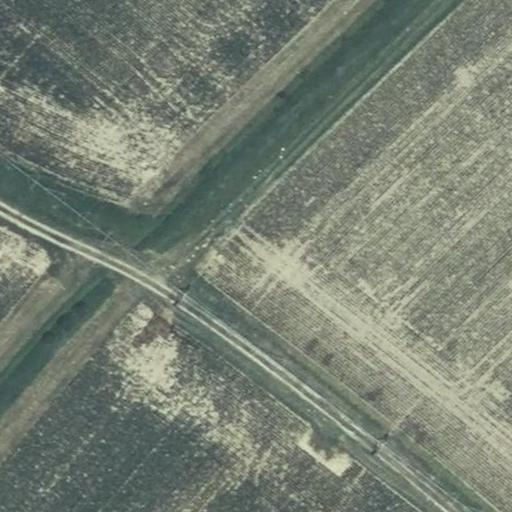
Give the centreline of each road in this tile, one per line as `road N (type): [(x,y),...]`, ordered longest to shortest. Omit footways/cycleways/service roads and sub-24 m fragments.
road 1 (track): [(452,511),(170,293),(0,204)]
road 2 (track): [(145,279),(433,0)]
